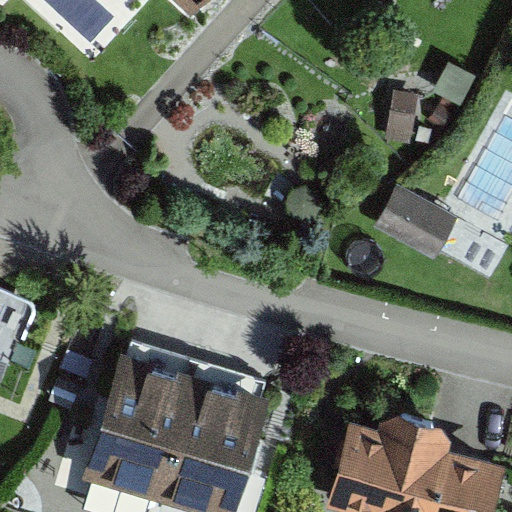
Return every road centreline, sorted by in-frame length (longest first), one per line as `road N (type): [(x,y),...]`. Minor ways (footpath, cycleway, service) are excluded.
road 1 (residential): [(511,364),(245,301),(116,256),(34,181)]
road 2 (residential): [(34,181),(48,161),(52,115),(27,75),(0,63)]
